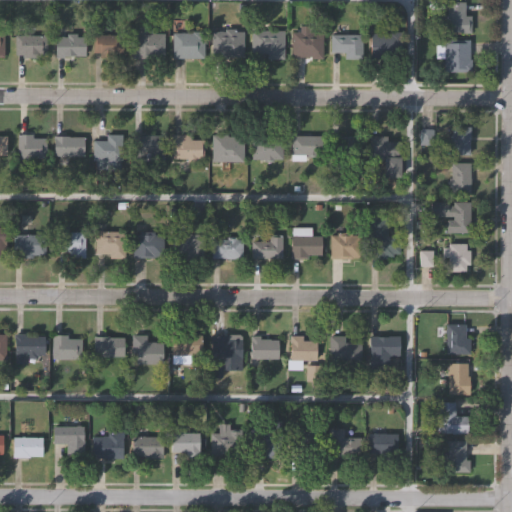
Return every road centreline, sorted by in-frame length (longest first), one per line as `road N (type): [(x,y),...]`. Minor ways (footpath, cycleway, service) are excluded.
road 1 (residential): [(506,0),(502,511)]
road 2 (residential): [(511,298),(0,296)]
road 3 (residential): [(507,99),(0,97)]
road 4 (residential): [(502,498),(0,497)]
